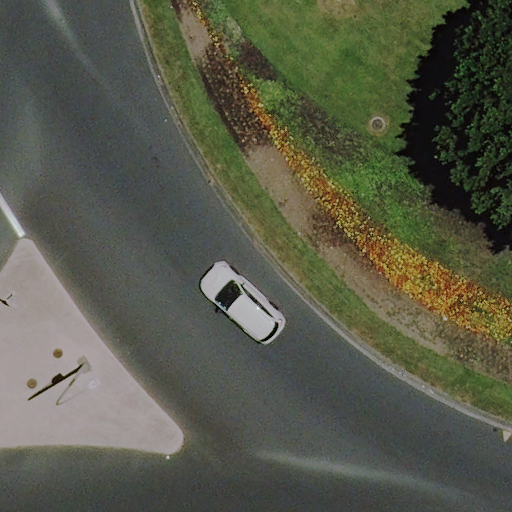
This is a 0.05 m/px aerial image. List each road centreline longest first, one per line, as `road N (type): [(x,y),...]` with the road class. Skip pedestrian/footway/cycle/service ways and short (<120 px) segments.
road 1 (secondary): [(353,463),(226,360),(125,232),(55,84)]
road 2 (tertiary): [(353,463),(162,491),(0,500)]
